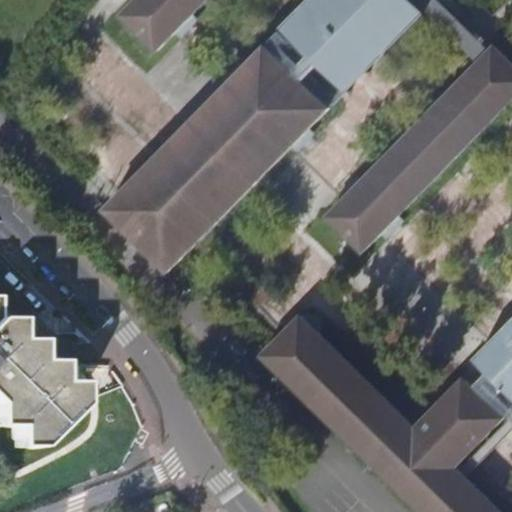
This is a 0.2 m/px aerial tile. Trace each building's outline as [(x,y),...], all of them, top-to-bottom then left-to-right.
[(312,0),(106,210),(169,271),(429,15),(414,0),(312,0)] [(138,0),(123,15),(162,53),(212,0),(138,0)] [(328,217),(366,252),(511,102),(511,61),(495,45),(328,217)] [(302,313),(262,353),(262,354),(424,511),(506,511),(458,465),(506,416),(465,376),(418,426),(302,313)] [(0,422),(3,423),(3,430),(11,430),(12,443),(25,444),(26,452),(33,452),(76,409),(76,401),(67,401),(67,387),(55,386),(55,379),(46,379),(46,366),(33,366),(33,359),(25,358),(25,345),(12,345),(12,337),(5,337),(4,324),(0,323),(0,422)] [(511,328),(479,363),(511,396),(511,328)]
